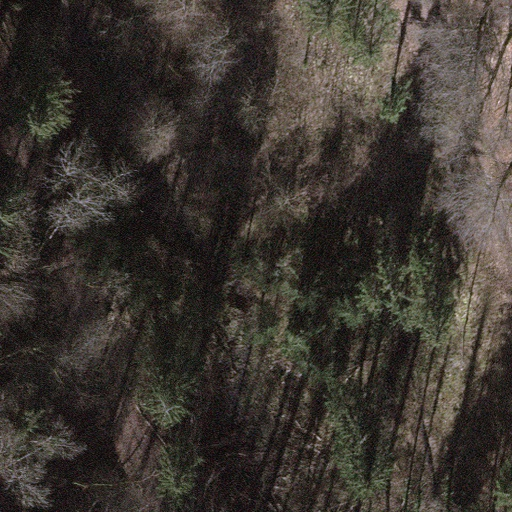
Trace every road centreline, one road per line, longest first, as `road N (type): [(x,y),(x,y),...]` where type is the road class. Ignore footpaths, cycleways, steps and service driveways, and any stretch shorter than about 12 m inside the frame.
road 1 (track): [(0,92),(166,511)]
road 2 (track): [(511,185),(443,0)]
